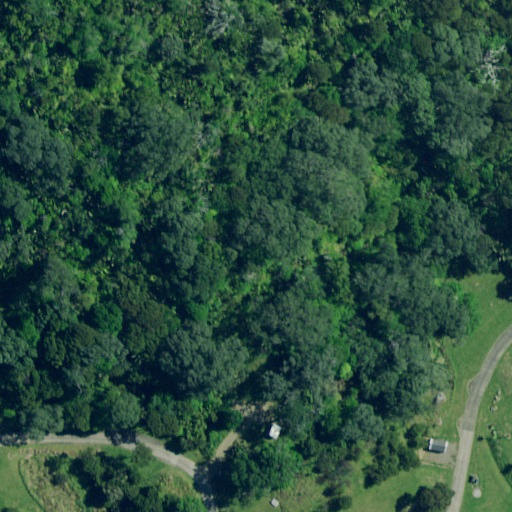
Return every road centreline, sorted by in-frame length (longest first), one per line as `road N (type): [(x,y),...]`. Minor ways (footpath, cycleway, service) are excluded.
road 1 (unclassified): [(210,511),(183,469),(101,434),(39,420),(0,425)]
road 2 (unclassified): [(511,298),(485,309),(437,511)]
